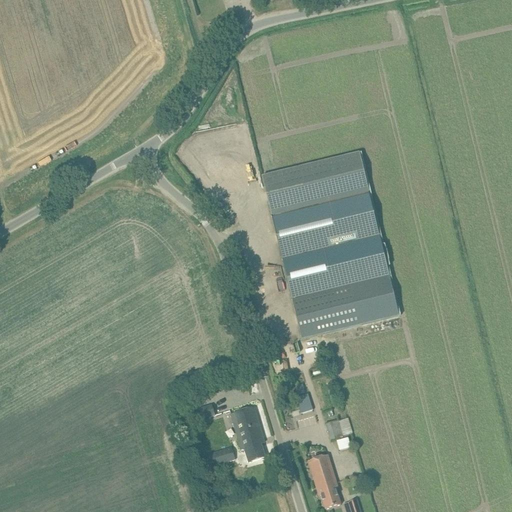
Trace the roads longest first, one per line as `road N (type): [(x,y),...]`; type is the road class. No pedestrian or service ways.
road 1 (unclassified): [(302,511),(219,243),(181,198),(108,171)]
road 2 (unclassified): [(108,171),(176,124),(246,37),(275,19),(383,0)]
road 3 (unclassified): [(0,232),(108,171)]
